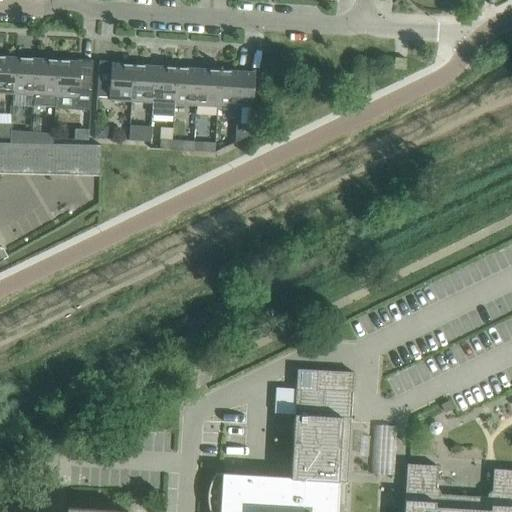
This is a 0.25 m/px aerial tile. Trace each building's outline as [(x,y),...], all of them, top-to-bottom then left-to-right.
[(15,58),(13,58),(0,56),(0,92),(13,94),(15,58)] [(35,95),(37,59),(15,58),(13,94),(35,95)] [(405,70),(406,59),(395,58),(394,69),(405,70)] [(37,59),(35,95),(34,105),(56,107),(56,96),(59,60),(37,59)] [(91,96),(93,60),(74,59),(74,63),(70,63),(70,61),(59,60),(56,96),(77,98),(76,109),(90,110),(91,96)] [(133,65),(125,65),(122,64),(122,67),(118,66),(118,62),(99,61),(97,96),(109,97),(109,100),(131,101),(133,65)] [(155,66),(151,66),(133,65),(131,101),(153,102),(155,66)] [(174,116),(174,104),(177,68),(155,66),(153,102),(152,115),(174,116)] [(196,105),(199,69),(177,68),(174,104),(196,105)] [(220,71),(202,69),(199,69),(196,105),(218,106),(220,71)] [(252,106),(255,70),(235,69),(235,74),(231,73),(231,71),(220,71),(218,106),(240,108),(240,105),(252,106)] [(0,124),(0,138),(10,139),(10,124),(0,124)] [(94,138),(107,139),(108,126),(95,125),(94,138)] [(138,141),(140,126),(130,125),(129,141),(138,141)] [(235,129),(235,143),(251,134),(251,126),(236,125),(235,129)] [(75,129),(74,137),(88,138),(88,130),(75,129)] [(31,143),(32,132),(11,130),(10,143),(29,143),(31,143)] [(32,132),(31,143),(53,144),(53,133),(32,132)] [(171,149),(172,138),(160,137),(160,149),(171,149)] [(172,145),(171,149),(183,150),(184,150),(193,151),(194,141),(194,139),(184,138),(172,138),(172,142),(172,145)] [(215,152),(215,143),(203,142),(203,151),(215,152)] [(28,174),(29,143),(10,143),(4,143),(3,177),(4,177),(4,174),(28,174)] [(53,178),(54,144),(53,144),(31,143),(29,143),(28,174),(53,175),(53,178)] [(79,175),(79,144),(54,144),(53,178),(54,178),(54,175),(79,175)] [(79,144),(79,175),(103,176),(103,179),(104,179),(105,145),(79,144)] [(317,370),(316,390),(352,392),(353,372),(317,370)] [(511,511),(511,470),(494,469),(492,491),(488,494),(487,497),(440,494),(440,492),(437,487),(436,487),(437,466),(407,464),(404,511),(345,511),(347,482),(339,481),(343,417),(294,414),(291,477),(222,473),(219,511),(511,511)] [(378,425),(377,472),(395,472),(396,425),(378,425)]
